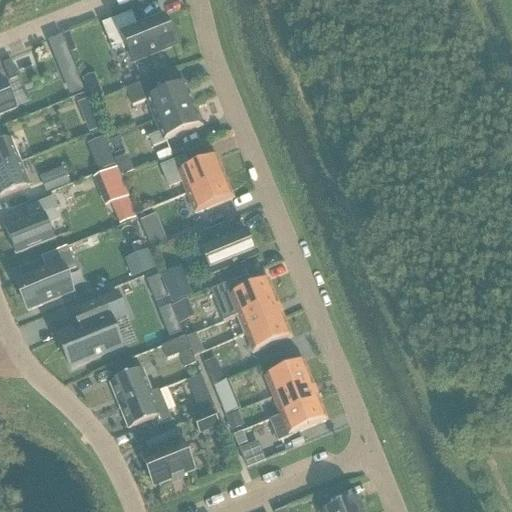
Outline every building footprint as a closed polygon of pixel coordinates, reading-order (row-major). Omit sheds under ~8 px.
[(126,46),(134,65),(176,47),(164,18),(138,28),(132,14),(102,26),(112,52),(126,46)] [(62,37),(48,43),(53,56),(67,50),(62,37)] [(10,62),(3,65),(9,81),(17,78),(10,62)] [(184,86),(173,91),(167,75),(126,91),(133,107),(147,101),(156,122),(193,107),(184,86)] [(104,99),(95,76),(83,80),(92,104),(104,99)] [(78,78),(64,84),(70,97),(84,91),(78,78)] [(0,116),(16,110),(5,83),(1,84),(0,81),(0,116)] [(89,100),(78,105),(83,118),(94,113),(89,100)] [(201,128),(193,107),(156,122),(161,135),(150,140),(153,149),(166,144),(166,142),(201,128)] [(0,172),(20,164),(11,141),(0,145),(0,172)] [(111,154),(94,161),(99,174),(116,167),(111,154)] [(125,157),(114,162),(121,177),(131,173),(125,157)] [(188,195),(225,180),(216,160),(189,171),(185,159),(161,169),(169,189),(183,184),(188,195)] [(0,200),(30,188),(20,164),(0,172),(0,200)] [(47,192),(71,182),(65,167),(41,176),(47,192)] [(117,170),(97,178),(109,207),(129,199),(117,170)] [(225,180),(188,195),(196,215),(233,200),(225,180)] [(31,221),(6,231),(17,257),(54,241),(45,218),(60,212),(54,198),(26,210),(31,221)] [(132,222),(119,226),(136,276),(149,272),(132,222)] [(201,250),(211,276),(256,258),(246,232),(233,237),(228,224),(198,236),(203,249),(201,250)] [(161,230),(146,237),(152,251),(167,245),(161,230)] [(42,259),(47,272),(17,284),(28,313),(73,295),(65,276),(77,271),(68,249),(42,259)] [(173,303),(194,295),(182,267),(161,275),(173,303)] [(159,278),(147,283),(155,304),(167,299),(159,278)] [(276,301),(268,283),(231,297),(238,316),(276,301)] [(64,317),(71,335),(50,344),(62,375),(114,354),(102,325),(117,319),(108,299),(64,317)] [(187,301),(172,307),(175,314),(190,308),(187,301)] [(283,321),(276,301),(238,316),(246,336),(283,321)] [(283,321),(246,336),(254,355),(291,340),(283,321)] [(190,350),(201,345),(197,335),(186,340),(190,350)] [(214,387),(225,382),(216,360),(205,365),(214,387)] [(274,399),(311,384),(303,364),(266,379),(274,399)] [(143,372),(110,385),(120,408),(152,395),(143,372)] [(241,411),(229,382),(214,388),(226,417),(241,411)] [(311,384),(274,399),(282,418),(319,403),(311,384)] [(152,395),(120,408),(129,432),(156,421),(159,428),(172,423),(159,392),(152,395)] [(319,403),(282,418),(286,429),(275,434),(279,443),(292,438),(291,437),(326,422),(319,403)] [(213,414),(194,421),(201,436),(219,429),(213,414)] [(238,414),(226,419),(231,432),(243,427),(238,414)] [(243,433),(234,437),(238,449),(247,445),(243,433)] [(182,444),(143,460),(155,490),(171,483),(172,484),(184,479),(184,478),(194,474),(182,444)] [(329,511),(362,511),(358,500),(329,511)]
